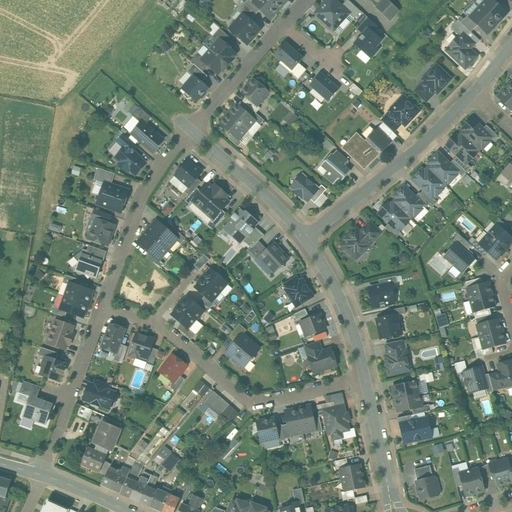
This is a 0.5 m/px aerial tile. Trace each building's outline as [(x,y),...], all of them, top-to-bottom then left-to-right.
[(253,3),(250,0),(247,0),(245,3),(256,15),(260,10),(253,3)] [(278,10),(267,0),(256,0),(253,3),(260,10),(269,19),(278,10)] [(286,0),(267,0),(278,10),(287,0),(286,0)] [(347,13),(333,0),(328,0),(316,14),(334,30),(347,15),(347,13)] [(399,11),(386,0),(384,0),(377,8),(390,20),(399,11)] [(497,4),(492,0),(487,0),(485,2),(484,1),(479,7),(496,23),(500,19),(503,19),(506,16),(506,13),(497,4)] [(245,3),(243,2),(237,10),(243,15),(244,15),(250,21),(256,15),(245,3)] [(496,23),(479,7),(473,12),(475,14),(470,18),(478,25),(486,33),(489,33),(492,30),(492,27),(496,23)] [(243,15),(237,22),(234,22),(230,27),(231,30),(247,44),(259,30),(259,28),(250,21),(244,15),(243,15)] [(470,18),(468,15),(461,23),(471,32),(478,25),(470,18)] [(461,23),(458,20),(453,25),(456,27),(467,37),(471,32),(461,23)] [(467,37),(456,27),(453,30),(460,37),(458,39),(457,38),(451,45),(453,48),(449,52),(465,68),(476,56),(469,49),(474,44),(467,37)] [(232,39),(220,29),(212,37),(217,42),(220,39),(226,45),(232,39)] [(376,36),(368,29),(355,44),(371,58),(378,50),(375,48),(381,41),(376,36),(376,39),(376,36)] [(226,45),(220,39),(217,42),(210,50),(228,65),(234,59),(232,58),(236,54),(226,45)] [(304,58),(286,42),(274,56),(292,71),(304,58)] [(228,65),(210,50),(203,58),(201,60),(208,66),(218,75),(222,70),(223,72),(228,65)] [(198,53),(191,62),(194,64),(203,72),(208,66),(201,60),(203,58),(198,53)] [(203,72),(194,64),(187,71),(193,76),(201,83),(207,76),(203,72)] [(450,79),(436,66),(433,69),(430,69),(430,72),(423,80),(425,82),(435,91),(437,93),(450,79)] [(330,82),(321,74),(310,87),(319,94),(330,82)] [(201,83),(193,76),(184,86),(188,90),(184,93),(185,96),(187,99),(190,98),(191,97),(197,102),(208,89),(201,83)] [(254,79),(242,93),(246,97),(257,106),(260,102),(262,103),(266,98),(265,97),(269,93),(254,79)] [(339,89),(330,82),(319,94),(328,102),(339,89)] [(435,91),(425,82),(416,91),(426,101),(435,91)] [(511,94),(506,89),(498,97),(511,110),(511,94)] [(257,106),(246,97),(242,101),(251,109),(256,113),(260,108),(257,106)] [(403,97),(390,111),(392,113),(402,123),(405,125),(419,111),(403,97)] [(247,113),(237,104),(229,114),(247,131),(255,121),(256,121),(247,113)] [(256,113),(251,109),(247,113),(256,121),(255,121),(260,125),(264,120),(256,113)] [(285,119),(291,124),(297,117),(291,112),(285,119)] [(402,123),(392,113),(389,117),(387,115),(381,121),(393,132),(402,123)] [(247,131),(229,114),(220,124),(233,135),(239,140),(247,131)] [(482,129),(472,119),(463,129),(465,131),(462,134),(478,150),(481,147),(483,148),(489,142),(488,140),(490,138),(490,137),(482,129)] [(163,140),(142,122),(132,134),(153,152),(163,140)] [(497,136),(486,125),(482,129),(490,137),(490,138),(493,141),(497,136)] [(383,132),(378,128),(366,140),(378,153),(383,148),(385,149),(392,142),(391,140),(383,132)] [(395,135),(387,128),(383,132),(391,140),(395,135)] [(478,150),(462,134),(458,138),(456,136),(447,145),(458,156),(465,163),(466,163),(468,160),(469,162),(476,155),(474,154),(478,150)] [(138,147),(124,135),(117,143),(123,149),(127,145),(134,151),(138,147)] [(239,140),(233,135),(229,139),(238,147),(242,142),(239,140)] [(355,136),(343,148),(364,168),(378,153),(365,141),(363,143),(355,136)] [(134,151),(127,145),(123,149),(118,156),(123,160),(119,165),(128,172),(130,170),(136,175),(145,164),(140,159),(141,158),(134,151)] [(349,161),(337,151),(333,155),(345,165),(349,161)] [(449,164),(438,153),(429,163),(432,165),(428,169),(444,185),(448,181),(449,182),(455,176),(454,175),(457,172),(449,164)] [(333,155),(331,154),(321,166),(327,171),(323,176),(333,185),(337,180),(340,183),(351,171),(345,165),(333,155)] [(465,163),(458,156),(453,160),(466,172),(471,168),(466,163),(465,163)] [(466,172),(453,160),(449,164),(457,172),(462,177),(466,172)] [(202,173),(188,161),(182,168),(179,168),(176,172),(176,175),(175,176),(188,187),(189,187),(197,178),(202,173)] [(511,163),(503,174),(509,179),(510,179),(511,180),(511,163)] [(115,174),(98,168),(94,180),(104,184),(105,183),(111,185),(115,174)] [(444,185),(428,169),(425,172),(422,170),(413,179),(424,190),(432,197),(435,195),(436,196),(442,189),(441,188),(444,185)] [(318,189),(302,175),(300,177),(297,177),(295,180),(295,183),(291,187),(295,190),(294,191),(302,198),(303,198),(308,202),(310,199),(318,190),(318,189)] [(197,178),(189,187),(188,187),(185,191),(189,196),(190,196),(196,188),(197,188),(201,182),(197,178)] [(111,185),(105,183),(104,184),(100,196),(97,197),(96,200),(97,202),(98,202),(97,204),(119,212),(122,203),(125,202),(128,191),(111,185)] [(212,188),(208,184),(201,192),(192,202),(193,202),(203,211),(221,190),(215,185),(212,188)] [(318,190),(310,199),(315,203),(326,189),(322,185),(318,189),(318,190)] [(404,187),(395,196),(397,199),(394,202),(410,218),(413,215),(415,216),(421,209),(420,208),(422,206),(423,205),(415,197),(404,187)] [(196,188),(190,196),(189,196),(185,201),(190,205),(193,202),(192,202),(201,192),(197,188),(196,188)] [(221,190),(203,211),(213,220),(222,210),(229,202),(225,198),(227,195),(221,190)] [(432,197),(424,190),(420,194),(430,204),(433,207),(437,202),(432,197)] [(430,204),(420,194),(419,193),(415,197),(423,205),(422,206),(425,209),(430,204)] [(394,202),(390,206),(388,203),(379,213),(389,223),(397,231),(398,230),(400,228),(402,229),(408,223),(407,222),(410,218),(394,202)] [(112,216),(95,209),(92,218),(97,220),(109,224),(112,216)] [(222,210),(213,220),(210,223),(215,227),(227,214),(222,210)] [(235,213),(231,218),(233,219),(224,229),(233,237),(234,235),(241,242),(243,240),(251,248),(259,241),(264,236),(255,227),(258,223),(250,216),(249,217),(240,210),(237,215),(235,213)] [(509,228),(497,218),(493,222),(496,225),(497,225),(505,233),(509,228)] [(109,224),(97,220),(94,230),(91,231),(89,239),(107,246),(108,244),(110,243),(111,240),(110,239),(114,226),(109,224)] [(169,231),(156,221),(147,231),(168,250),(177,240),(178,239),(169,231)] [(60,232),(62,226),(51,222),(49,228),(60,232)] [(356,229),(346,239),(346,241),(342,246),(356,259),(371,244),(370,243),(380,233),(370,223),(360,233),(356,229)] [(397,231),(389,223),(385,227),(396,238),(401,233),(398,230),(397,231)] [(511,238),(505,233),(497,225),(496,225),(488,235),(505,249),(511,240),(511,238)] [(186,239),(172,227),(169,231),(178,239),(177,240),(182,243),(186,239)] [(168,250),(147,231),(138,242),(150,253),(159,260),(168,250)] [(505,249),(488,235),(480,244),(488,252),(496,259),(505,249)] [(488,252),(480,244),(475,240),(471,245),(484,257),(488,252)] [(251,248),(247,252),(255,261),(260,257),(259,256),(267,250),(259,241),(251,248)] [(267,250),(259,256),(260,257),(274,273),(279,269),(282,269),(284,267),(284,264),(289,260),(274,243),(267,250)] [(475,260),(457,243),(444,257),(462,274),(475,260)] [(106,252),(89,246),(87,251),(105,257),(106,252)] [(87,251),(83,250),(83,251),(75,257),(79,262),(76,271),(85,275),(88,278),(90,277),(96,279),(100,269),(100,268),(101,264),(102,264),(105,257),(87,251)] [(159,260),(150,253),(146,257),(160,269),(164,264),(159,260)] [(204,254),(194,266),(200,271),(210,260),(204,254)] [(227,284),(211,269),(203,278),(220,293),(227,284)] [(78,280),(65,275),(63,281),(70,284),(70,283),(76,286),(78,280)] [(396,276),(379,280),(380,286),(390,284),(398,283),(396,276)] [(296,277),(284,284),(287,289),(299,282),(296,277)] [(220,293),(203,278),(195,288),(205,296),(212,302),(212,301),(220,293)] [(481,278),(465,282),(467,288),(483,284),(481,278)] [(287,289),(286,290),(292,300),(291,302),(293,303),(296,307),(313,296),(302,280),(299,282),(287,289)] [(483,284),(467,288),(470,301),(492,295),(488,282),(483,284)] [(76,286),(70,283),(70,284),(65,296),(88,304),(92,291),(76,286)] [(380,286),(371,288),(372,295),(369,296),(370,301),(371,301),(373,308),(392,304),(391,297),(394,296),(393,291),(392,291),(390,284),(380,286)] [(492,295),(470,301),(474,313),(489,309),(495,307),(492,295)] [(65,296),(61,309),(60,309),(67,312),(83,318),(88,304),(65,296)] [(212,302),(205,296),(201,301),(210,308),(214,303),(212,301),(212,302)] [(197,305),(187,297),(180,306),(196,320),(204,311),(197,305)] [(210,308),(201,301),(197,305),(204,311),(206,313),(210,308)] [(196,320),(180,306),(172,315),(182,323),(188,329),(189,329),(196,320)] [(67,312),(60,309),(61,309),(54,307),(52,313),(65,318),(67,312)] [(404,307),(387,311),(388,317),(397,315),(406,313),(404,307)] [(305,309),(294,315),(297,320),(308,315),(305,309)] [(489,309),(474,313),(475,319),(491,315),(489,309)] [(440,327),(449,324),(446,312),(436,315),(440,327)] [(319,315),(301,322),(307,337),(325,330),(319,315)] [(388,317),(377,319),(382,339),(401,335),(397,315),(388,317)] [(491,315),(475,319),(477,325),(493,320),(491,315)] [(493,320),(477,325),(480,337),(502,331),(498,319),(493,320)] [(73,327),(56,321),(48,343),(65,349),(67,344),(69,345),(73,335),(70,334),(73,327)] [(188,329),(182,323),(178,328),(191,340),(196,335),(189,329),(188,329)] [(125,329),(110,324),(102,348),(116,353),(120,344),(125,329)] [(239,324),(229,336),(236,342),(242,334),(243,335),(246,330),(239,324)] [(502,331),(480,337),(484,349),(484,350),(491,348),(505,344),(502,331)] [(154,340),(136,334),(130,352),(130,353),(130,354),(131,357),(137,359),(139,358),(140,356),(147,359),(151,348),(154,340)] [(236,342),(227,353),(232,358),(233,360),(236,363),(238,363),(244,368),(250,361),(253,362),(255,359),(254,356),(260,349),(243,335),(242,334),(236,342)] [(319,341),(305,346),(307,353),(308,352),(320,348),(321,348),(319,341)] [(401,341),(386,344),(388,356),(404,352),(401,341)] [(120,344),(116,353),(113,361),(119,363),(125,346),(120,344)] [(58,353),(41,347),(38,355),(45,357),(55,361),(58,353)] [(159,350),(151,348),(147,359),(145,364),(152,367),(159,350)] [(321,352),(320,348),(308,352),(310,356),(308,357),(309,358),(307,361),(309,365),(311,366),(313,373),(336,365),(331,349),(321,352)] [(491,348),(484,350),(484,349),(480,350),(481,357),(493,354),(491,348)] [(404,352),(388,356),(386,359),(389,372),(392,374),(410,370),(406,352),(404,352)] [(172,355),(160,372),(173,382),(179,375),(186,365),(172,355)] [(55,361),(45,357),(42,365),(43,368),(41,375),(58,381),(61,374),(63,374),(65,368),(63,367),(64,364),(55,361)] [(511,360),(498,365),(500,373),(495,374),(499,389),(504,387),(504,388),(505,387),(508,389),(511,387),(511,360)] [(456,362),(457,371),(467,370),(466,361),(456,362)] [(480,367),(465,371),(467,379),(465,381),(466,385),(469,386),(471,393),(486,389),(483,376),(480,367)] [(489,374),(483,376),(486,389),(487,393),(493,392),(489,376),(489,374)] [(495,374),(489,376),(493,390),(499,389),(495,374)] [(179,375),(173,382),(170,387),(176,392),(185,380),(179,375)] [(419,375),(402,379),(403,385),(417,382),(421,381),(419,375)] [(110,385),(96,380),(94,385),(108,390),(110,385)] [(41,387),(24,381),(20,393),(30,397),(30,396),(37,399),(41,387)] [(210,389),(201,381),(193,390),(202,398),(210,389)] [(403,385),(392,387),(395,400),(419,394),(417,382),(403,385)] [(94,385),(89,384),(83,400),(92,403),(100,406),(110,409),(112,402),(114,402),(117,401),(118,397),(117,395),(115,394),(115,393),(108,390),(94,385)] [(214,391),(204,403),(210,408),(219,396),(214,391)] [(395,400),(393,400),(395,408),(397,407),(398,412),(412,409),(422,407),(422,406),(421,403),(423,402),(421,394),(419,394),(395,400)] [(37,399),(30,396),(30,397),(23,417),(46,425),(53,404),(37,399)] [(219,396),(210,408),(219,416),(221,414),(229,405),(219,396)] [(334,402),(316,406),(319,417),(325,416),(324,411),(335,408),(334,402)] [(229,405),(221,414),(231,422),(239,413),(229,405)] [(313,419),(310,405),(305,407),(303,409),(298,410),(303,433),(307,432),(309,430),(315,429),(313,419)] [(422,407),(412,409),(413,415),(431,411),(429,405),(422,406),(422,407)] [(93,411),(81,406),(76,417),(88,422),(93,411)] [(335,408),(324,411),(325,416),(329,434),(332,433),(333,439),(342,437),(341,432),(348,430),(343,406),(335,408)] [(298,410),(293,411),(291,410),(285,411),(288,424),(290,434),(297,433),(299,434),(303,433),(298,410)] [(411,415),(397,418),(400,430),(401,430),(400,424),(412,421),(411,415)] [(274,418),(257,422),(261,442),(278,438),(279,438),(276,426),(274,418)] [(319,418),(313,419),(315,429),(316,433),(322,431),(319,418)] [(412,421),(400,424),(401,430),(404,443),(424,439),(422,432),(430,430),(427,418),(412,421)] [(121,429),(105,423),(98,438),(96,437),(93,444),(97,446),(95,451),(106,456),(109,450),(111,452),(121,429)] [(288,424),(282,426),(285,439),(291,438),(290,434),(288,424)] [(282,425),(276,426),(279,438),(278,438),(279,442),(285,441),(285,439),(282,426),(282,425)] [(163,428),(143,453),(146,456),(167,430),(163,428)] [(142,440),(133,452),(140,457),(149,445),(142,440)] [(95,451),(88,448),(81,465),(99,472),(106,456),(95,451)] [(128,454),(121,450),(117,454),(123,457),(125,458),(128,454)] [(157,461),(155,459),(150,467),(155,471),(161,464),(168,456),(161,452),(158,456),(160,456),(157,461)] [(168,456),(161,464),(164,467),(171,472),(181,460),(171,453),(168,456)] [(123,457),(117,454),(114,459),(120,462),(123,457)] [(136,460),(129,456),(123,467),(131,470),(135,463),(136,460)] [(346,459),(335,462),(336,470),(341,469),(340,468),(348,467),(346,459)] [(508,459),(498,462),(505,484),(511,482),(511,475),(511,471),(508,459)] [(498,462),(489,464),(492,476),(495,487),(505,484),(498,462)] [(131,470),(127,478),(120,494),(130,499),(130,498),(137,482),(139,478),(137,477),(143,467),(135,463),(131,470)] [(161,464),(155,471),(160,474),(164,467),(161,464)] [(348,467),(340,468),(341,469),(343,480),(362,476),(359,464),(348,467)] [(489,464),(483,466),(484,467),(487,478),(492,476),(489,464)] [(430,466),(414,470),(418,481),(433,477),(430,466)] [(121,471),(120,475),(127,478),(131,470),(123,467),(121,471)] [(484,467),(478,468),(481,480),(487,479),(487,478),(484,467)] [(118,471),(110,468),(101,486),(110,490),(117,473),(118,471)] [(460,473),(458,468),(452,469),(457,487),(463,485),(460,473)] [(478,468),(469,471),(475,494),(484,491),(481,480),(478,468)] [(460,473),(463,485),(466,496),(475,494),(469,471),(460,473)] [(152,475),(145,472),(139,483),(147,486),(152,475)] [(120,475),(117,473),(110,490),(120,494),(127,478),(120,475)] [(158,478),(152,475),(147,486),(157,490),(158,487),(153,485),(155,482),(156,483),(158,478)] [(362,476),(343,480),(345,492),(346,492),(353,490),(364,488),(362,476)] [(11,481),(0,477),(0,511),(11,511),(15,503),(5,500),(11,481)] [(418,481),(415,482),(420,500),(438,495),(433,477),(418,481)] [(195,480),(186,490),(185,492),(189,493),(198,483),(195,480)] [(139,483),(137,482),(130,498),(140,503),(147,486),(139,483)] [(147,486),(140,503),(149,507),(150,507),(157,491),(157,490),(147,486)] [(162,491),(158,489),(157,491),(150,507),(153,509),(159,511),(162,511),(170,494),(171,495),(172,491),(163,487),(162,491)] [(305,503),(301,488),(293,490),(296,503),(299,503),(299,504),(305,503)] [(63,495),(51,490),(46,492),(47,492),(41,504),(52,509),(56,511),(63,495)] [(353,490),(346,492),(345,492),(341,492),(343,501),(355,498),(353,490)] [(171,495),(170,494),(162,511),(174,511),(180,499),(171,495)] [(203,499),(194,495),(188,507),(198,511),(203,499)] [(366,496),(355,498),(356,505),(368,502),(366,496)] [(241,505),(232,502),(228,511),(248,511),(251,506),(245,504),(241,505)] [(292,507),(282,509),(282,511),(300,511),(299,504),(299,503),(296,503),(291,504),(292,507)]
